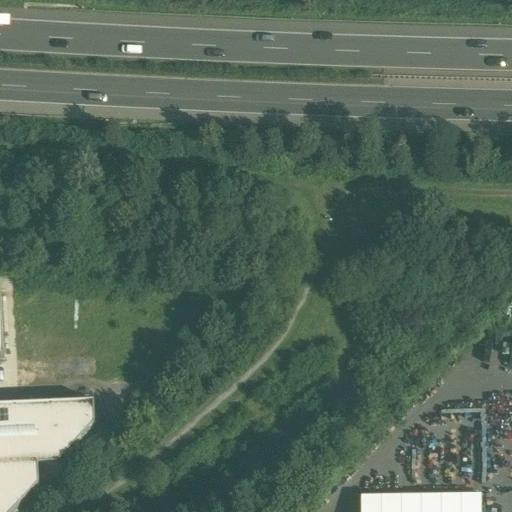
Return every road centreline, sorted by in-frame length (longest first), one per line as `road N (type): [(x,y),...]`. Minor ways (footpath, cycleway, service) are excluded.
road 1 (motorway): [(511,58),(0,32)]
road 2 (motorway): [(0,84),(511,107)]
road 3 (track): [(0,166),(353,197)]
road 4 (track): [(353,197),(511,202)]
